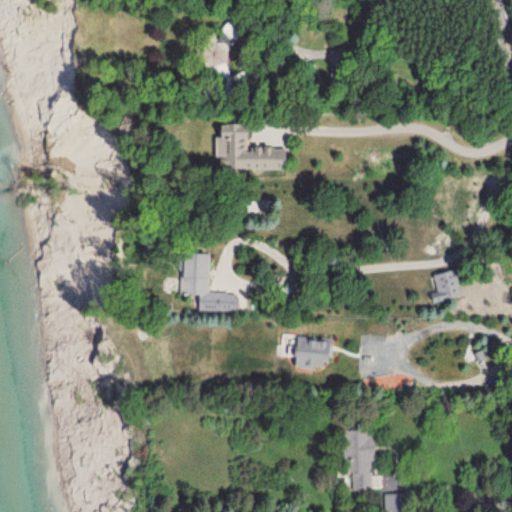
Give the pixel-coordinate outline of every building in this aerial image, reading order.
[(295,172),(296,150),(256,148),(256,127),(222,125),(221,161),(245,162),(245,170),(295,172)] [(205,312),(244,314),(245,296),(214,295),(216,256),(191,254),(189,296),(206,297),(205,312)] [(465,298),(458,272),(429,279),(436,306),(465,298)] [(284,357),(297,358),(297,368),(337,371),(340,341),(285,336),(284,357)] [(381,492),(380,430),(355,430),(356,492),(381,492)]
